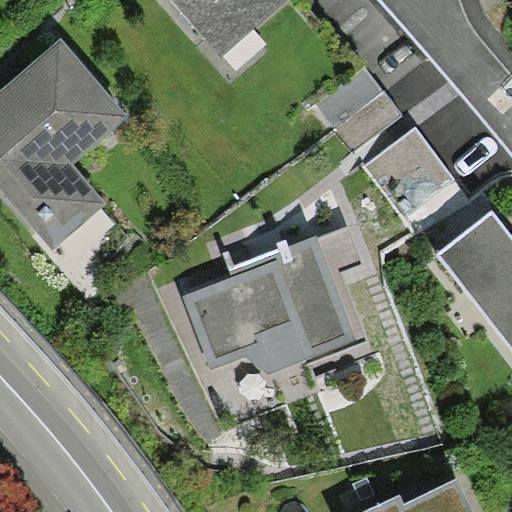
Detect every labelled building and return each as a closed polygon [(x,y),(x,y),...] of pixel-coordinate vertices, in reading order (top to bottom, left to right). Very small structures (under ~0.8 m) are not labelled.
[(171,0),(221,57),(287,0),(171,0)] [(129,118),(60,39),(0,90),(0,189),(52,250),(107,203),(74,165),(129,118)] [(318,103),(336,127),(382,92),(365,68),(318,103)] [(401,116),(382,92),(336,127),(354,151),(401,116)] [(454,179),(415,128),(365,167),(404,218),(454,179)] [(511,236),(492,210),(439,250),(511,346),(511,236)] [(233,279),(184,297),(210,370),(246,354),(267,374),(307,359),(309,363),(366,342),(343,274),(363,265),(349,228),(318,240),(317,237),(229,267),(233,279)] [(399,495),(362,511),(471,511),(456,480),(403,505),(399,495)]
